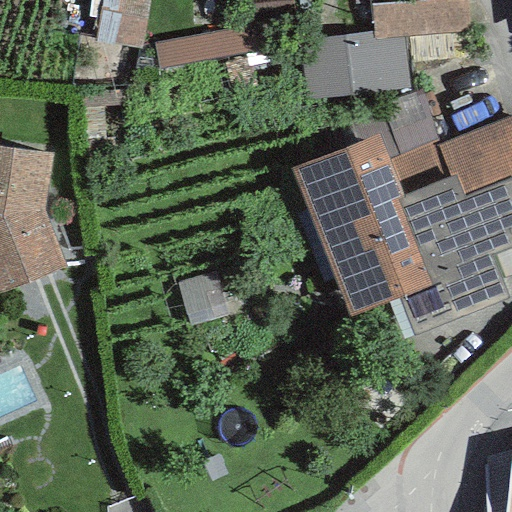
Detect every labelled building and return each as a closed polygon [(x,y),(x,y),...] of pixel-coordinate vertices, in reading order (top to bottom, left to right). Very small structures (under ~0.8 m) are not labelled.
[(139,49),(147,0),(101,0),(95,41),(122,46),(139,49)] [(375,33),(299,40),(305,97),(410,87),(405,38),(471,31),(467,0),(410,0),(372,4),(375,33)] [(155,45),(159,70),(244,55),(239,30),(155,45)] [(113,87),(122,46),(95,41),(78,36),(68,87),(113,87)] [(387,161),(436,141),(419,91),(344,119),(355,143),(377,134),(387,161)] [(511,117),(438,146),(436,141),(387,161),(401,195),(395,198),(429,282),(396,295),(413,336),(511,298),(494,257),(511,249),(511,117)] [(355,143),(289,170),(348,315),(396,295),(429,282),(395,198),(401,195),(387,161),(377,134),(355,143)] [(0,291),(64,267),(43,212),(53,155),(0,149),(0,291)]
